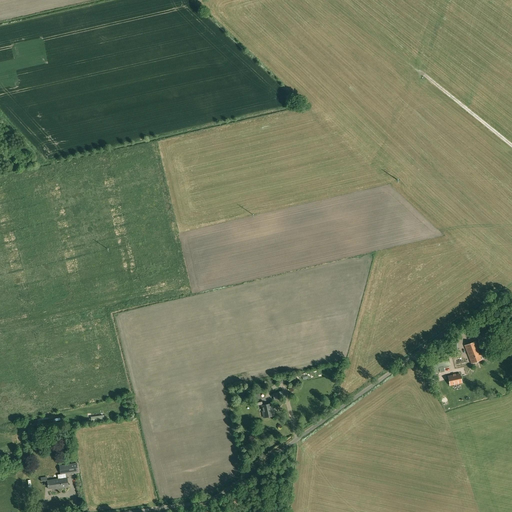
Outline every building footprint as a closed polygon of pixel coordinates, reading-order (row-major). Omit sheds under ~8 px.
[(490,316),(471,323),(475,332),(493,325),(490,316)] [(491,330),(491,328),(481,332),(485,342),(489,341),(489,342),(495,339),(493,334),(495,333),(493,329),(491,330)] [(471,364),(482,360),(475,341),(464,345),(471,364)] [(432,370),(450,366),(448,358),(430,362),(432,370)] [(463,376),(451,378),(452,387),(464,385),(463,376)] [(253,395),(255,406),(262,405),(260,393),(253,395)] [(274,415),(271,404),(261,406),(264,418),(274,415)] [(59,466),(61,475),(62,479),(60,479),(62,488),(68,487),(67,478),(66,478),(66,474),(78,472),(77,463),(59,466)] [(57,488),(62,488),(60,479),(62,479),(61,475),(58,475),(59,479),(47,481),(48,489),(57,487),(57,488)]
